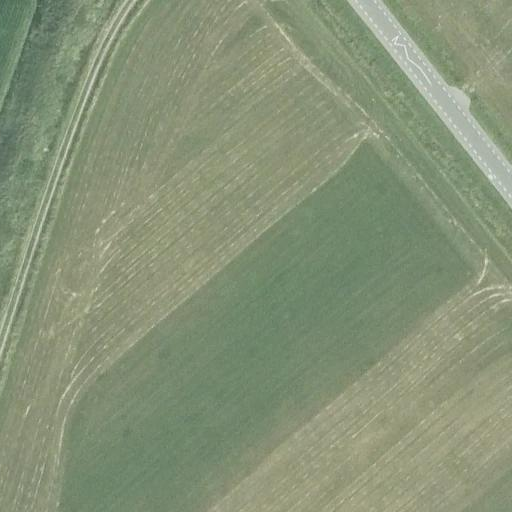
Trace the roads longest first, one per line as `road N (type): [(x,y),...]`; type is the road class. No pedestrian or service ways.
road 1 (track): [(128,0),(79,100),(0,339)]
road 2 (secondary): [(511,188),(363,0)]
